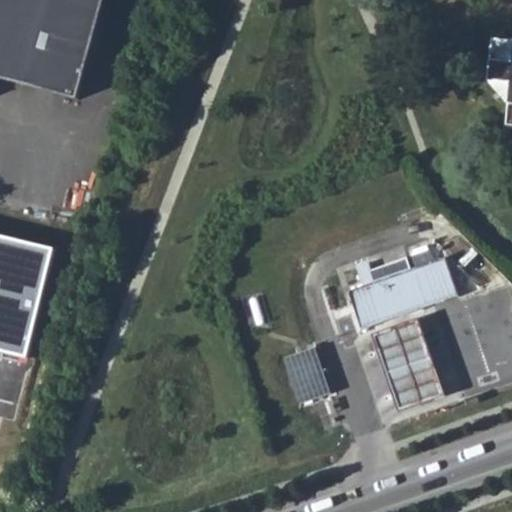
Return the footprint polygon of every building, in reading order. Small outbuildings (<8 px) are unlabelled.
[(106,0),(0,0),(0,78),(79,100),(106,0)] [(511,41),(493,40),(489,83),(510,85),(508,107),(507,126),(511,126),(511,41)] [(489,83),(508,107),(510,85),(489,83)] [(375,285),(349,294),(361,332),(459,299),(446,261),(411,273),(407,262),(371,272),(375,285)] [(367,338),(392,418),(445,400),(419,320),(367,338)]
